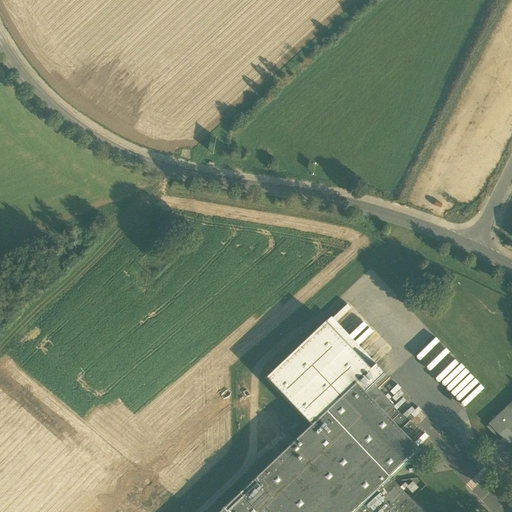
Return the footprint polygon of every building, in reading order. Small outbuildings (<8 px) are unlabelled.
[(434,137),(420,166),(477,194),(491,165),(434,137)] [(266,378),(311,426),(356,384),(365,394),(385,375),(376,364),(370,369),(325,322),(266,378)] [(439,335),(420,354),(457,391),(462,387),(464,389),(469,384),(467,382),(477,373),(439,335)] [(367,511),(360,504),(389,477),(418,449),(407,437),(400,430),(398,427),(392,421),(390,420),(384,413),(365,394),(356,384),(311,426),(220,511),(367,511)] [(510,447),(511,444),(511,403),(489,425),(510,447)] [(392,406),(384,413),(390,420),(398,412),(392,406)] [(399,414),(392,421),(398,427),(406,420),(399,414)] [(410,421),(400,430),(407,437),(416,427),(410,421)] [(422,511),(389,477),(360,504),(367,511),(422,511)] [(412,493),(419,488),(414,481),(407,486),(412,493)]
